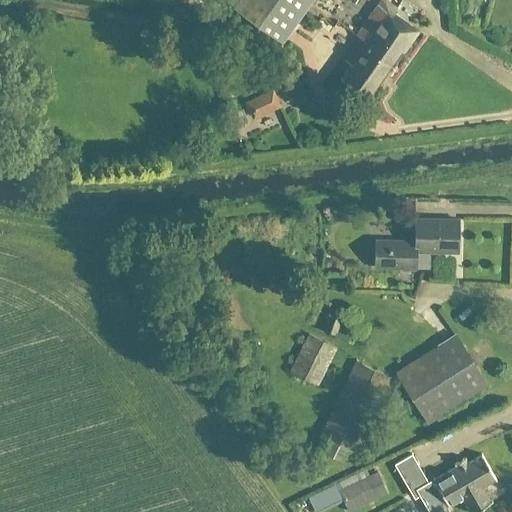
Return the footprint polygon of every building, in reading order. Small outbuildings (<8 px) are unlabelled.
[(283,43),(314,0),(240,0),(234,8),(283,43)] [(370,98),(401,55),(418,31),(394,15),(398,9),(386,1),(382,0),(357,36),(363,40),(350,58),(349,62),(353,64),(343,79),(370,98)] [(233,115),(240,133),(259,125),(252,107),(233,115)] [(418,269),(431,269),(431,252),(459,252),(460,220),(417,219),(416,242),(418,242),(418,269)] [(418,242),(416,242),(377,241),(376,268),(418,269),(418,242)] [(329,317),(323,332),(332,335),(338,320),(329,317)] [(336,349),(309,335),(290,373),(317,386),(336,349)] [(428,423),(488,386),(456,335),(396,372),(428,423)] [(356,362),(320,437),(328,441),(322,452),(342,462),(348,450),(355,454),(391,379),(356,362)] [(415,469),(434,461),(424,438),(405,447),(415,469)] [(435,479),(434,479),(450,507),(451,506),(451,505),(463,498),(471,511),(474,511),(493,502),(492,501),(491,501),(483,487),(495,479),(496,480),(497,480),(482,454),(481,455),(482,456),(468,464),(466,460),(467,459),(466,458),(455,465),(456,466),(457,465),(458,467),(436,480),(435,479)] [(349,511),(350,511),(380,497),(370,476),(339,491),(349,511)]
